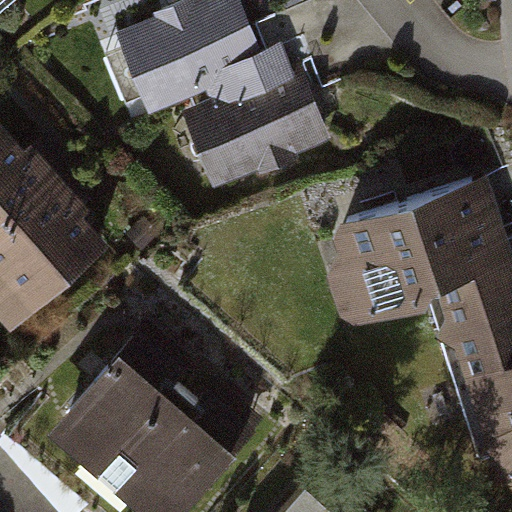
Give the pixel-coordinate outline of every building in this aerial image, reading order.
[(155,12),(116,27),(151,110),(188,95),(190,101),(183,104),(216,183),(257,166),(259,170),(301,153),(299,148),(333,134),(305,66),(294,70),(283,41),(262,50),(241,0),(167,0),(152,6),(155,12)] [(22,146),(0,120),(0,313),(9,324),(106,239),(81,211),(89,204),(31,138),(22,146)] [(340,215),(334,236),(339,250),(327,277),(340,314),(354,319),(428,294),(483,454),(493,451),(511,470),(511,230),(511,227),(490,165),(340,215)] [(185,511),(265,420),(147,319),(47,435),(136,511),(185,511)] [(322,511),(300,491),(280,511),(322,511)]
